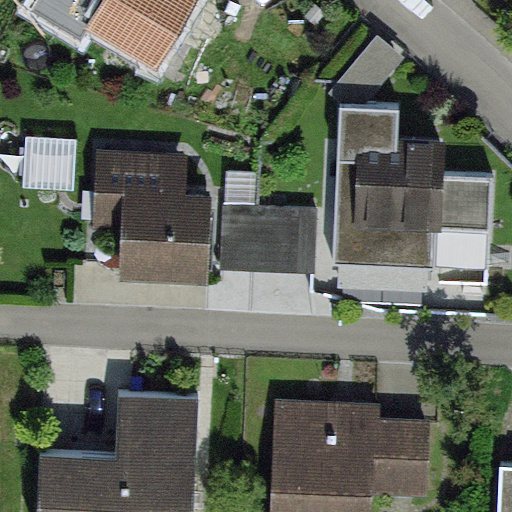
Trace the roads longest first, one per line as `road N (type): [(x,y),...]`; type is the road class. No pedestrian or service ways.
road 1 (residential): [(0,322),(511,345)]
road 2 (residential): [(511,100),(402,0)]
